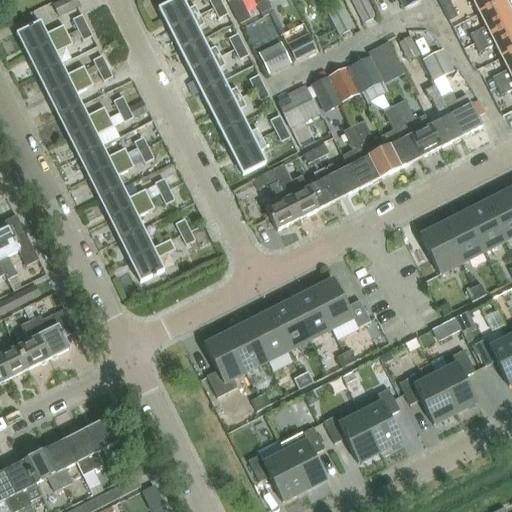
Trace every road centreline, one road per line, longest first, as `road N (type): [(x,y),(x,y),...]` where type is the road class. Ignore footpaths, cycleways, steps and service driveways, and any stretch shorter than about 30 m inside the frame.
road 1 (residential): [(260,282),(128,22),(128,0)]
road 2 (residential): [(260,282),(511,155)]
road 3 (residential): [(129,349),(36,171)]
road 4 (residential): [(346,511),(511,428)]
road 5 (residential): [(212,511),(136,363)]
road 6 (residential): [(0,431),(136,363)]
road 7 (residential): [(129,349),(260,282)]
road 8 (unknown): [(415,340),(362,230)]
